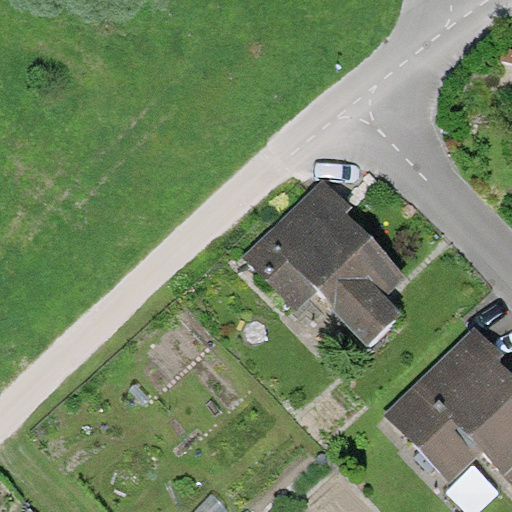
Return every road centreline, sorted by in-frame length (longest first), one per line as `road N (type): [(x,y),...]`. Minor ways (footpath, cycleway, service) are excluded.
road 1 (track): [(0,420),(228,205),(360,101)]
road 2 (residential): [(471,6),(360,101),(511,263)]
